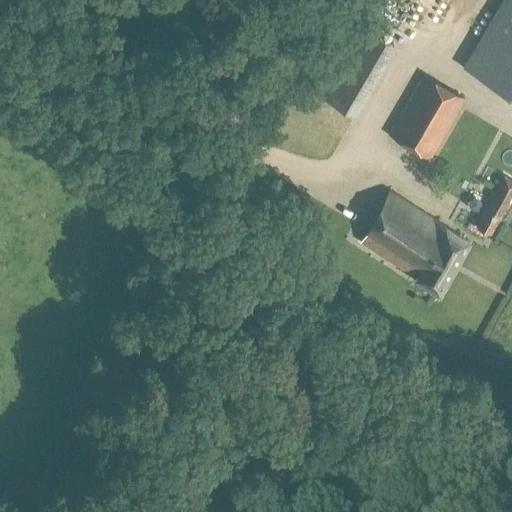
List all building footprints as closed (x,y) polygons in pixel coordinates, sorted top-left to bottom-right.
[(410,0),(408,8),(419,11),(421,0),(410,0)] [(511,0),(503,0),(465,64),(511,92),(511,0)] [(381,32),(346,99),(365,109),(399,41),(381,32)] [(349,68),(336,91),(346,96),(358,73),(349,68)] [(425,73),(411,95),(388,133),(430,159),(466,98),(425,73)] [(511,179),(505,176),(494,193),(475,225),(480,228),(491,234),(511,195),(511,179)] [(390,189),(358,243),(414,278),(440,293),(470,240),(445,225),(390,189)]
